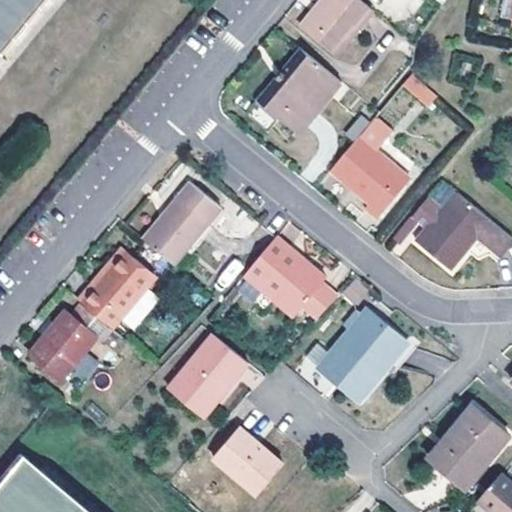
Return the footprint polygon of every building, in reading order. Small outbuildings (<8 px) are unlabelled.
[(0,0),(0,59),(3,56),(49,0),(0,0)] [(373,15),(356,0),(326,0),(301,30),(335,60),(373,15)] [(285,89),(310,59),(302,52),(277,82),(285,89)] [(11,63),(5,58),(0,62),(0,74),(0,75),(11,63)] [(284,115),(279,121),(299,138),(342,86),(310,59),(285,89),(277,82),(264,97),(284,115)] [(437,112),(443,107),(412,79),(405,86),(437,112)] [(284,115),(264,97),(258,104),(279,121),(284,115)] [(360,141),(332,175),(371,207),(368,211),(380,222),(412,183),(360,141)] [(226,214),(197,190),(149,247),(178,271),(192,255),(214,229),(226,214)] [(511,242),(455,195),(413,245),(448,273),(478,236),(502,256),(511,242)] [(221,234),(214,229),(192,255),(200,261),(221,234)] [(246,279),(296,320),(324,287),(287,257),(292,251),(279,240),(246,279)] [(329,281),(292,251),(287,257),(324,287),(329,281)] [(160,284),(129,258),(85,307),(116,333),(160,284)] [(371,291),(358,280),(346,293),(358,304),(371,291)] [(410,344),(368,311),(336,351),(321,370),(358,401),(393,360),(395,362),(410,344)] [(47,340),(34,356),(65,381),(101,339),(70,313),(59,325),(60,327),(48,341),(47,340)] [(218,341),(173,397),(208,425),(229,399),(234,403),(257,374),(218,341)] [(336,351),(324,341),(308,359),(321,370),(336,351)] [(213,430),(234,403),(229,399),(208,425),(213,430)] [(505,435),(472,407),(450,433),(453,435),(430,463),(460,488),(505,435)] [(283,466),(238,430),(212,461),(257,497),(283,466)] [(430,463),(453,435),(450,433),(448,431),(425,458),(430,463)] [(0,511),(92,511),(28,452),(0,483),(0,511)] [(511,511),(511,485),(501,476),(477,505),(485,511),(511,511)]
